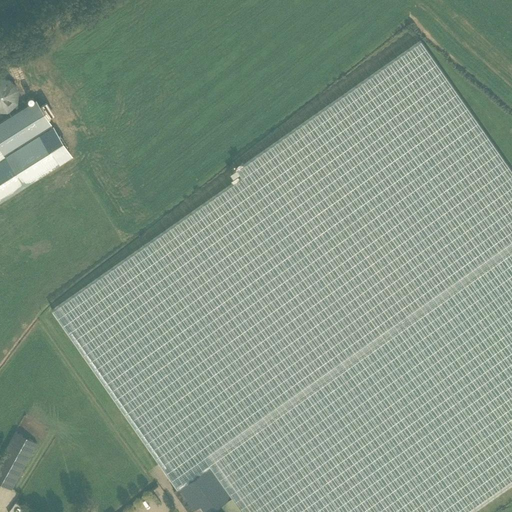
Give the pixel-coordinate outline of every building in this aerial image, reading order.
[(242,176),(52,309),(177,487),(173,490),(188,511),(190,511),(200,505),(205,511),(208,511),(231,496),(239,507),(242,511),(469,511),(511,482),(511,169),(419,39),(237,169),(242,176)] [(18,102),(18,89),(9,78),(0,77),(0,110),(7,112),(18,102)] [(0,201),(71,157),(35,100),(30,103),(27,99),(23,101),(26,105),(0,121),(0,201)] [(0,482),(12,489),(37,443),(14,431),(0,456),(0,482)] [(95,511),(88,503),(77,511),(95,511)]
